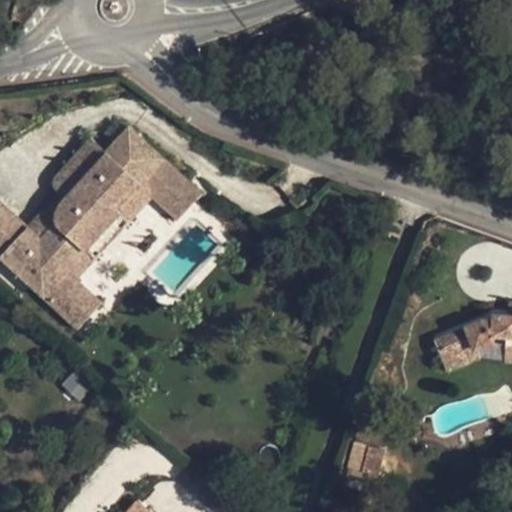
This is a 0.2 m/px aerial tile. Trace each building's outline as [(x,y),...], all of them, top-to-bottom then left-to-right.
[(0,255),(44,296),(68,270),(143,188),(167,162),(129,128),(107,152),(92,139),(51,187),(57,192),(26,226),(0,252),(0,255)] [(192,185),(167,162),(143,188),(169,211),(192,185)] [(0,252),(26,226),(0,200),(0,252)] [(93,294),(68,270),(44,296),(70,319),(93,294)] [(511,354),(511,315),(494,314),(465,326),(475,348),(495,340),(507,340),(506,354),(511,354)] [(479,359),(475,348),(465,326),(434,339),(447,373),(479,359)] [(368,445),(354,441),(347,467),(362,471),(368,445)] [(384,449),(368,445),(362,471),(379,475),(384,449)] [(149,511),(137,501),(127,511),(149,511)]
